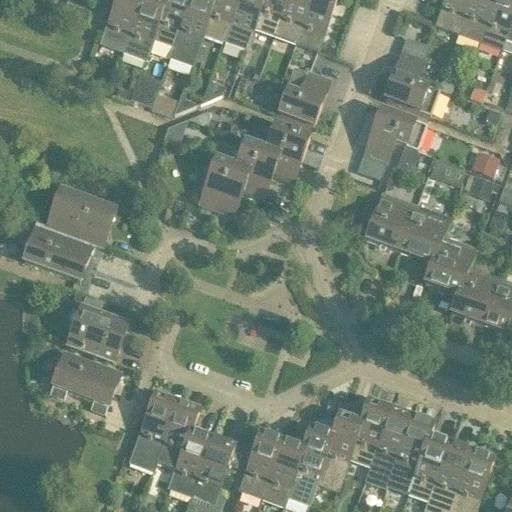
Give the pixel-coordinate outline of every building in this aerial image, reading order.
[(122,57),(143,0),(118,0),(100,49),(122,57)] [(165,8),(164,8),(143,0),(122,57),(144,66),(152,44),(151,44),(165,8)] [(172,51),(190,0),(166,0),(164,8),(165,8),(151,44),(152,44),(172,51)] [(214,2),(208,0),(190,0),(172,51),(168,62),(190,70),(202,38),(201,38),(214,2)] [(222,46),(239,0),(214,0),(214,2),(201,38),(202,38),(222,46)] [(252,33),(263,0),(239,0),(222,46),(244,54),(252,33)] [(273,40),(287,0),(263,0),(252,33),(273,40)] [(294,48),(311,0),(287,0),(273,40),(294,48)] [(336,0),(311,0),(294,48),(316,56),(336,0)] [(456,37),(469,0),(446,0),(436,30),(456,37)] [(478,45),(494,0),(469,0),(456,37),(478,45)] [(511,17),(511,0),(494,0),(478,45),(500,54),(508,32),(507,32),(511,17)] [(424,66),(402,58),(384,106),(430,123),(439,98),(416,89),(424,66)] [(278,120),(312,132),(330,85),(307,77),(299,99),(288,94),(278,120)] [(224,93),(207,87),(200,108),(222,99),(224,93)] [(150,113),(154,102),(135,95),(130,106),(150,113)] [(185,100),(180,98),(172,120),(194,111),(192,107),(184,104),(185,100)] [(511,101),(507,100),(503,113),(511,115),(511,101)] [(170,121),(174,112),(154,104),(150,114),(170,121)] [(427,132),(381,115),(364,162),(385,170),(394,148),(417,157),(427,132)] [(168,126),(167,145),(185,146),(186,128),(168,126)] [(275,129),(266,154),(266,155),(279,159),(271,181),(292,189),(309,142),(275,129)] [(266,155),(266,154),(245,146),(236,170),(236,171),(249,176),(241,198),(262,205),(271,181),(279,159),(266,155)] [(417,157),(394,148),(385,170),(409,178),(417,157)] [(478,155),(474,174),(497,179),(501,160),(478,155)] [(236,171),(236,170),(216,163),(199,209),(233,221),(241,198),(249,176),(236,171)] [(445,169),(436,166),(430,183),(439,186),(445,169)] [(473,195),(490,202),(496,189),(479,181),(473,195)] [(46,232),(94,249),(103,252),(116,216),(60,195),(46,232)] [(398,258),(416,211),(383,199),(366,246),(398,258)] [(449,223),(416,211),(398,258),(430,270),(442,241),(449,223)] [(80,287),(94,249),(46,232),(37,229),(24,266),(80,287)] [(475,253),(442,241),(430,270),(424,287),(457,299),(468,272),(475,253)] [(483,330),(500,284),(468,272),(457,299),(450,318),(483,330)] [(511,287),(500,284),(483,330),(511,340),(511,287)] [(128,330),(81,313),(67,350),(115,368),(128,330)] [(52,391),(95,407),(92,415),(106,420),(109,412),(121,379),(64,358),(52,391)] [(155,463),(176,407),(156,399),(131,467),(153,475),(157,464),(155,463)] [(369,471),(390,413),(368,405),(360,426),(360,427),(347,463),(348,463),(369,471)] [(200,415),(176,407),(155,463),(157,464),(177,472),(191,436),(192,436),(200,415)] [(390,479),(412,421),(390,413),(369,471),(390,479)] [(335,495),(348,463),(347,463),(360,427),(360,426),(339,418),(331,439),(313,487),(314,487),(335,495)] [(428,439),(430,439),(434,429),(412,421),(390,479),(386,489),(407,497),(428,439)] [(313,487),(331,439),(310,431),(301,454),(302,455),(285,500),(285,501),(306,508),(314,487),(313,487)] [(191,500),(212,443),(192,436),(191,436),(177,472),(170,492),(191,500)] [(260,503),(281,447),(260,439),(239,496),(260,503)] [(428,505),(449,447),(430,439),(428,439),(407,497),(428,505)] [(234,452),(212,443),(191,500),(213,508),(216,500),(227,473),(233,454),(234,452)] [(302,455),(301,454),(281,447),(260,503),(281,511),(285,501),(285,500),(302,455)] [(449,511),(471,455),(449,447),(428,505),(425,511),(449,511)] [(241,457),(233,454),(227,473),(235,475),(241,457)] [(475,511),(493,463),(471,455),(449,511),(475,511)] [(213,508),(191,500),(186,511),(221,511),(224,503),(216,500),(213,508)]
